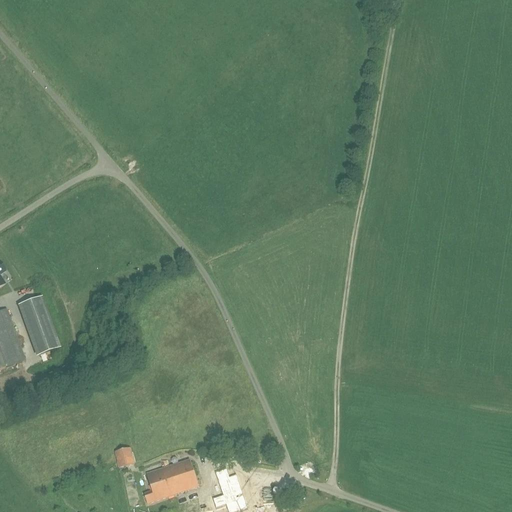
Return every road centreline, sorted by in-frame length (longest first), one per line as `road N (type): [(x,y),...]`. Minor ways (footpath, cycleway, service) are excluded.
road 1 (track): [(398,0),(347,273),(330,490)]
road 2 (unclassified): [(389,511),(297,478),(209,286),(108,161)]
road 3 (unclassified): [(108,161),(0,35)]
road 4 (unclassified): [(0,228),(108,161)]
